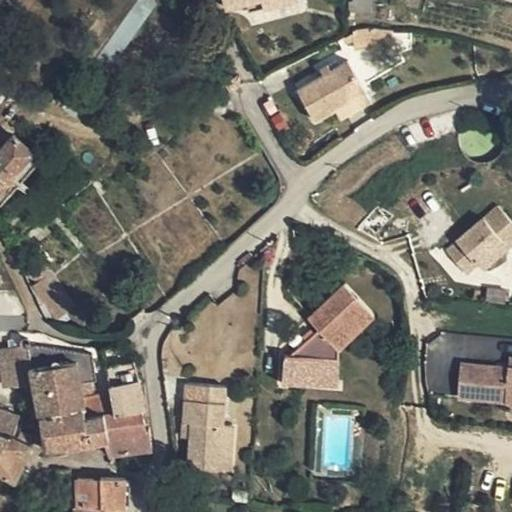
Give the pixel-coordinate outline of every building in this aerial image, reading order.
[(224,0),(227,9),(248,3),(260,0),(224,0)] [(264,0),(260,0),(248,3),(250,10),(265,7),(264,0)] [(298,0),(297,0),(264,0),(265,7),(266,9),(298,0)] [(348,12),(372,13),(371,0),(352,0),(352,1),(349,1),(348,12)] [(92,66),(103,79),(145,21),(131,11),(92,66)] [(383,41),(382,28),(371,29),(361,29),(366,43),(383,41)] [(361,29),(344,37),(346,43),(350,50),(366,43),(361,29)] [(315,121),(336,109),(366,92),(348,60),(331,69),(323,74),(297,89),(315,121)] [(319,68),(323,74),(331,69),(327,63),(319,68)] [(75,118),(103,79),(92,66),(62,108),(75,118)] [(227,81),(233,92),(242,86),(237,77),(227,81)] [(341,119),(364,106),(371,102),(366,92),(336,109),(341,119)] [(0,189),(31,155),(33,153),(15,136),(0,152),(0,189)] [(31,155),(0,189),(0,204),(1,205),(38,163),(31,155)] [(511,221),(497,204),(443,251),(470,281),(511,244),(511,221)] [(11,248),(16,258),(46,234),(40,225),(11,248)] [(30,262),(26,266),(25,272),(27,277),(31,281),(38,281),(43,279),(46,275),(46,270),(44,264),(40,261),(34,261),(30,262)] [(56,321),(67,313),(44,279),(33,287),(56,321)] [(373,315),(343,282),(308,318),(318,329),(291,355),(283,356),(283,383),(327,386),(327,356),(338,357),(338,349),(373,315)] [(110,390),(108,378),(95,380),(92,352),(30,345),(30,340),(27,338),(25,337),(22,339),(21,342),(21,346),(0,349),(0,350),(4,379),(16,378),(17,386),(26,385),(33,384),(39,415),(84,406),(82,396),(110,390)] [(338,386),(338,357),(327,356),(327,386),(338,386)] [(136,360),(105,364),(108,378),(110,390),(114,410),(85,416),(84,406),(39,415),(45,450),(104,441),(109,456),(112,456),(152,450),(149,428),(146,428),(142,409),(146,408),(136,360)] [(511,366),(462,361),(459,394),(506,397),(511,400),(511,366)] [(16,378),(4,379),(4,388),(17,386),(16,378)] [(188,468),(221,469),(223,426),(225,386),(186,383),(184,424),(190,424),(190,439),(188,468)] [(31,416),(39,415),(33,384),(26,385),(31,416)] [(114,410),(110,390),(82,396),(84,406),(85,416),(114,410)] [(5,408),(0,406),(0,430),(12,435),(19,414),(5,408)] [(33,433),(31,416),(25,415),(21,429),(33,433)] [(182,439),(190,439),(190,424),(184,424),(182,439)] [(223,426),(221,469),(231,469),(232,426),(223,426)] [(12,435),(0,430),(0,470),(15,480),(32,442),(18,437),(12,435)] [(70,470),(56,470),(57,483),(70,483),(70,478),(70,470)] [(78,507),(126,507),(127,478),(101,477),(101,479),(78,478),(78,507)] [(233,501),(246,503),(246,490),(233,489),(233,501)]
